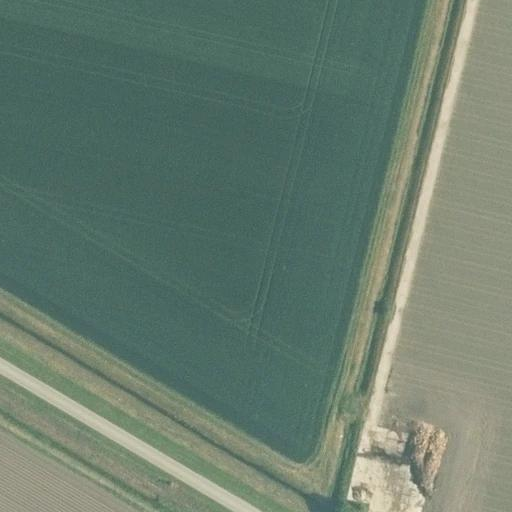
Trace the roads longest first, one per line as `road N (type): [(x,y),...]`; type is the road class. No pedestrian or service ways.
road 1 (track): [(374,511),(371,423),(472,0)]
road 2 (unclassified): [(0,365),(247,511)]
